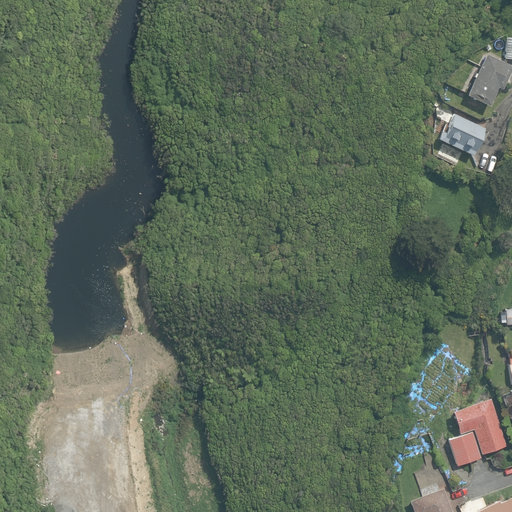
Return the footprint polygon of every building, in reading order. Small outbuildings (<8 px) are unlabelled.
[(466,95),(488,105),(497,87),(501,89),(511,66),(486,53),(466,95)] [(452,89),(443,84),(436,96),(445,101),(452,89)] [(437,138),(471,155),(484,128),(453,113),(444,131),(441,130),(437,138)] [(472,427),(480,453),(505,445),(490,398),(452,410),(458,430),(472,427)] [(448,437),(456,462),(480,455),(472,430),(448,437)] [(451,511),(441,487),(438,488),(436,483),(420,490),(421,494),(408,500),(412,511),(451,511)] [(474,509),(474,511),(511,511),(511,495),(499,501),(498,499),(474,509)]
